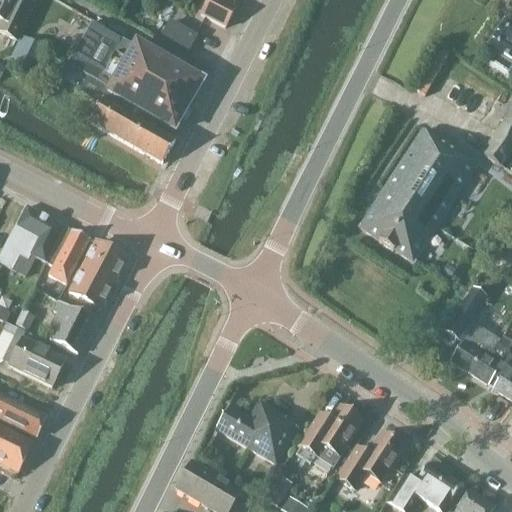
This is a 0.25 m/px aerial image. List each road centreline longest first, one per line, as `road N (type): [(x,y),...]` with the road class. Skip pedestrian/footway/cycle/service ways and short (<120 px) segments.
road 1 (tertiary): [(252,293),(398,0)]
road 2 (tertiary): [(511,471),(252,293)]
road 3 (residential): [(18,511),(152,244)]
road 4 (residential): [(152,244),(269,0)]
road 5 (tertiary): [(141,511),(252,293)]
road 6 (tertiary): [(152,244),(0,164)]
